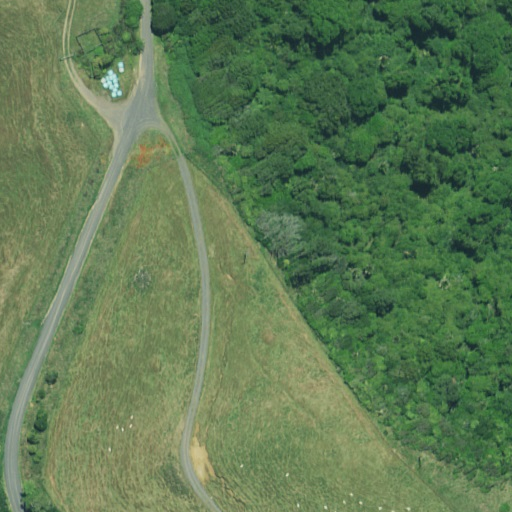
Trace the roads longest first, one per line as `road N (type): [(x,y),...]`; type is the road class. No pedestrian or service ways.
road 1 (unclassified): [(25,511),(2,453),(34,340),(144,90),(140,0)]
road 2 (track): [(218,511),(180,455),(205,382),(205,290),(186,174),(167,129),(136,107)]
